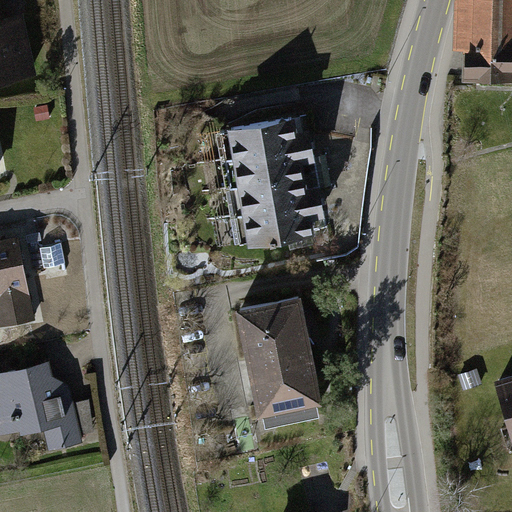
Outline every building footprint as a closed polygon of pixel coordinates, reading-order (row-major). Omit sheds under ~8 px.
[(0,0),(0,76),(32,69),(20,15),(0,19),(0,0)] [(511,0),(468,0),(467,75),(511,75),(511,0)] [(308,114),(232,127),(251,240),(311,229),(308,212),(322,210),(318,187),(303,189),(298,157),(312,155),(308,131),(311,130),(308,114)] [(17,237),(0,240),(0,313),(2,323),(34,317),(17,237)] [(65,262),(61,242),(40,246),(44,267),(65,262)] [(298,295),(240,307),(260,408),(264,407),(267,419),(317,409),(314,397),(319,396),(298,295)] [(8,375),(0,376),(0,420),(18,416),(20,424),(58,416),(65,443),(81,439),(69,385),(53,389),(47,363),(7,372),(8,375)] [(481,383),(476,368),(459,374),(464,389),(481,383)] [(511,375),(499,379),(511,422),(511,375)]
